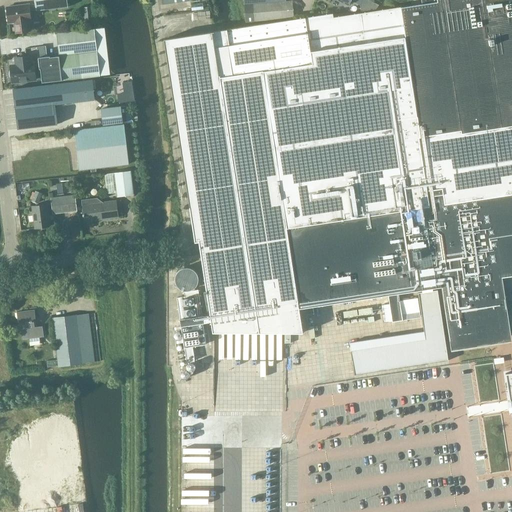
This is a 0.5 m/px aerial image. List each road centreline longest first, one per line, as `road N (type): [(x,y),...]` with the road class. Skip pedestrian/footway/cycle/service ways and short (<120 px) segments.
road 1 (unclassified): [(17,269),(191,245)]
road 2 (unclassified): [(17,269),(0,137)]
